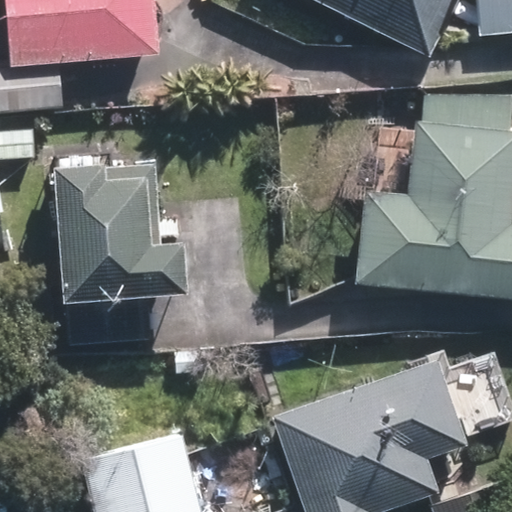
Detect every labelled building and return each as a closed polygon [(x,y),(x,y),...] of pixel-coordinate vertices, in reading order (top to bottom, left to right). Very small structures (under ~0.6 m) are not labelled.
[(2,0),(6,62),(141,55),(137,0),(2,0)] [(441,0),(309,0),(416,52),(441,0)] [(511,0),(475,0),(480,31),(511,26),(511,0)] [(47,69),(0,74),(0,115),(52,109),(47,69)] [(30,135),(0,135),(0,161),(30,161),(30,135)] [(404,208),(362,204),(354,282),(511,297),(511,238),(485,236),(494,147),(411,138),(404,208)] [(79,183),(41,185),(46,307),(163,302),(161,264),(125,266),(122,197),(80,199),(79,183)] [(422,371),(269,423),(299,511),(360,511),(423,491),(410,455),(447,442),(422,371)] [(201,511),(181,433),(83,459),(97,511),(201,511)]
